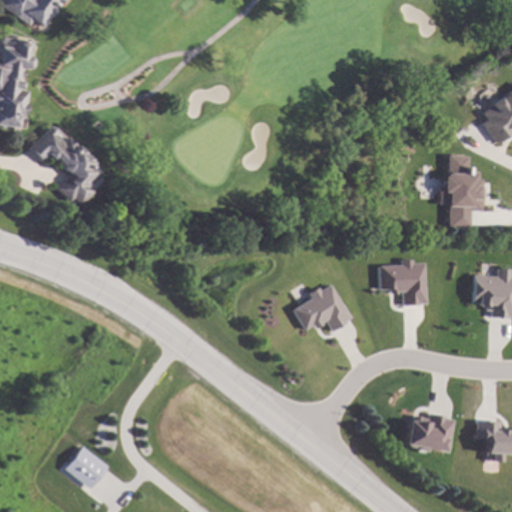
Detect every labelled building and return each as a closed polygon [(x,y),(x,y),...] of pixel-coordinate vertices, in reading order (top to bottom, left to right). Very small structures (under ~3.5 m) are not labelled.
[(57,0),(52,8),(52,11),(49,15),(46,16),(39,26),(28,19),(24,26),(9,15),(0,8),(0,0),(57,0)] [(0,33),(10,35),(9,38),(25,41),(22,56),(25,56),(27,59),(26,67),(23,69),(19,68),(16,90),(24,91),(20,118),(14,117),(13,127),(0,125),(0,33)] [(491,145),(504,135),(502,132),(511,124),(511,95),(509,90),(495,100),(494,98),(484,106),(485,107),(475,114),(480,121),(476,124),(491,145)] [(51,127),(54,130),(53,135),(60,142),(65,137),(100,173),(86,186),(90,191),(75,206),(68,199),(65,202),(52,189),(66,176),(67,174),(65,171),(61,171),(58,167),(59,164),(55,160),(52,163),(44,155),(38,161),(36,160),(26,149),(25,148),(47,127),(51,127)] [(444,227),(466,227),(466,211),(478,211),(478,179),(472,179),(472,172),(464,172),(464,155),(442,155),(442,190),(435,190),(435,205),(444,205),(444,227)] [(373,291),(372,266),(395,266),(395,261),(408,261),(408,264),(419,264),(421,303),(414,303),(414,304),(396,305),(396,292),(392,293),(392,295),(382,295),(382,290),(373,291)] [(467,303),(467,276),(492,277),(492,269),(505,270),(504,300),(510,300),(510,318),(502,318),(502,319),(485,318),(485,311),(479,311),(479,306),(472,306),(472,304),(467,303)] [(298,331),(285,310),(305,299),(303,294),(314,288),(315,291),(326,285),(345,319),(340,322),(340,323),(325,332),(319,322),(315,324),(316,325),(308,330),(306,326),(298,331)] [(397,445),(402,421),(405,421),(405,416),(419,419),(420,414),(438,417),(438,419),(447,420),(441,453),(421,450),(421,453),(410,451),(410,448),(408,447),(407,449),(400,448),(401,446),(397,445)] [(473,438),(465,438),(465,422),(480,422),(480,429),(506,429),(506,453),(493,453),(493,461),(483,461),(483,452),(473,452),(473,438)] [(60,469),(78,447),(103,468),(86,489),(60,469)]
